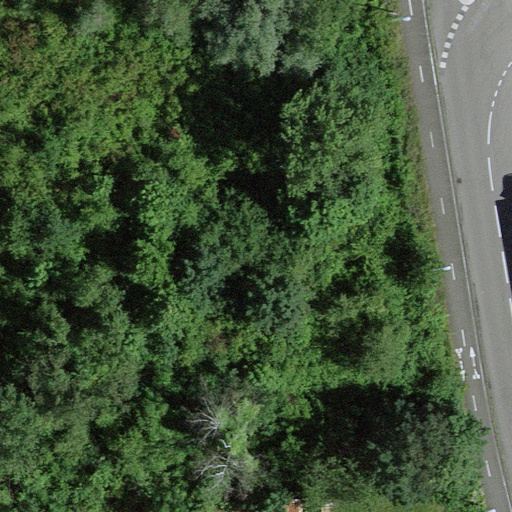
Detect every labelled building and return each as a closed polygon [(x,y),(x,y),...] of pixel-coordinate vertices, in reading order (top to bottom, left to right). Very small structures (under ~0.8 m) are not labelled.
[(301,511),(300,495),(274,497),(275,511),(301,511)] [(275,511),(274,497),(248,498),(248,511),(275,511)] [(248,511),(248,498),(221,501),(222,511),(248,511)] [(222,511),(221,501),(196,503),(196,511),(222,511)] [(196,511),(196,503),(169,505),(169,511),(196,511)]
